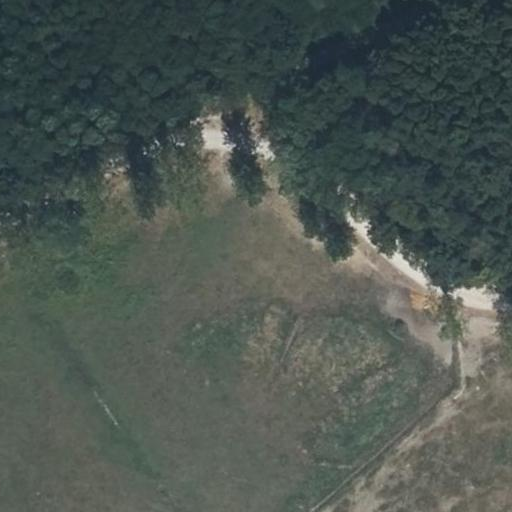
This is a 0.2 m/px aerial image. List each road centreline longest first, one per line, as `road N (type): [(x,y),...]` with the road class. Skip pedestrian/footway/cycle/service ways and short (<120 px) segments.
road 1 (unclassified): [(0,220),(141,151),(253,146),(315,181),(419,277),(485,301),(511,298)]
road 2 (track): [(194,144),(225,109),(471,0)]
